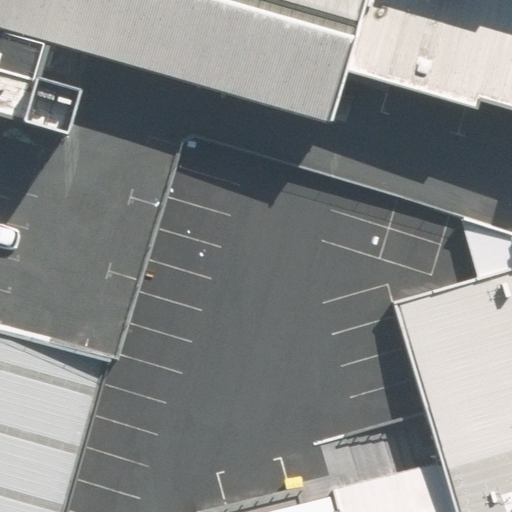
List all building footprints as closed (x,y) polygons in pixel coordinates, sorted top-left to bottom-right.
[(0,0),(0,30),(330,127),(367,0),(0,0)] [(511,511),(511,266),(389,301),(435,461),(449,511),(511,511)] [(58,511),(98,355),(0,329),(0,511),(58,511)] [(449,511),(435,461),(321,494),(326,511),(449,511)] [(326,511),(321,494),(263,511),(326,511)]
